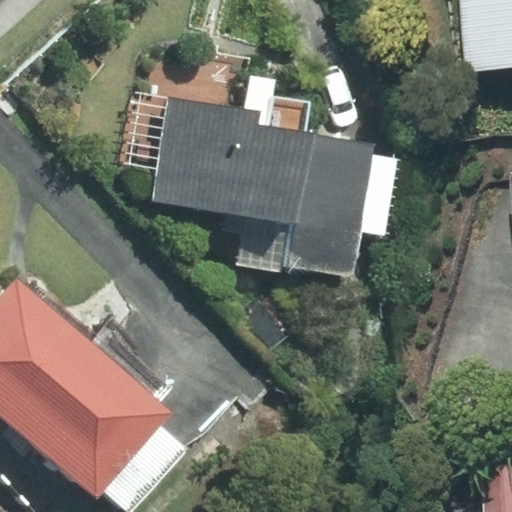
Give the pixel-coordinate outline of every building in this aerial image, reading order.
[(511,0),(485,0),(494,69),(511,66),(511,0)] [(341,278),(364,143),(258,127),(260,116),(162,100),(144,203),(279,226),(272,266),(341,278)] [(118,510),(175,443),(148,421),(160,406),(7,273),(0,280),(0,419),(85,493),(91,486),(118,510)] [(209,476),(233,453),(216,435),(191,458),(209,476)] [(511,511),(511,462),(489,464),(493,511),(511,511)]
